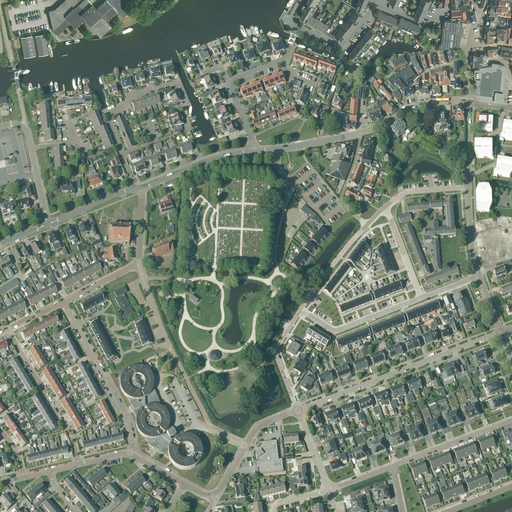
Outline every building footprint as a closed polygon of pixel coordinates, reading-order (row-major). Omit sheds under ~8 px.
[(67,0),(68,0),(62,6),(61,5),(57,8),(54,9),(48,10),(51,22),(51,24),(53,30),(57,35),(71,23),(75,27),(85,18),(95,29),(100,34),(100,35),(101,34),(111,24),(107,19),(108,19),(116,11),(123,18),(129,12),(126,0),(107,0),(105,0),(102,4),(101,5),(97,9),(91,3),(90,1),(88,0),(67,0)] [(461,0),(462,4),(452,5),(451,5),(452,11),(472,9),(472,3),(469,3),(469,0),(461,0)] [(304,11),(301,17),(305,19),(306,20),(311,11),(312,9),(314,6),(309,3),(306,9),(305,10),(304,11)] [(363,11),(366,6),(358,3),(356,8),(363,11)] [(426,11),(428,6),(420,3),(418,7),(426,11)] [(501,12),(502,7),(490,5),(488,16),(497,16),(498,13),(501,13),(502,14),(505,15),(505,13),(501,12)] [(424,16),(426,11),(418,7),(416,12),(424,16)] [(511,17),(511,12),(507,12),(508,8),(502,7),(501,12),(505,13),(505,15),(505,17),(508,17),(511,17)] [(352,15),(359,20),(363,16),(356,10),(356,11),(353,9),(350,13),(352,15)] [(477,19),(475,10),(466,11),(466,18),(461,18),(460,21),(462,21),(462,23),(470,24),(470,21),(477,19)] [(306,20),(305,21),(306,21),(306,22),(310,24),(314,17),(312,15),(314,13),(313,12),(311,11),(306,20)] [(382,21),(385,13),(380,11),(376,19),(382,21)] [(422,21),(424,16),(416,12),(414,18),(422,21)] [(386,26),(390,15),(385,13),(382,21),(381,24),(386,26)] [(314,17),(310,24),(314,26),(315,27),(321,17),(318,15),(316,18),(314,17)] [(356,24),(359,20),(352,15),(349,19),(356,24)] [(391,28),(395,17),(390,15),(386,26),(391,28)] [(507,22),(508,19),(497,17),(488,16),(486,27),(492,27),(496,27),(496,23),(505,25),(505,22),(507,22)] [(321,17),(315,27),(316,27),(319,29),(324,22),(322,21),(323,18),(321,17)] [(400,20),(400,19),(395,17),(391,28),(396,30),(397,28),(398,25),(400,20)] [(402,30),(406,19),(401,17),(400,19),(400,20),(398,25),(397,28),(402,30)] [(460,21),(461,18),(460,17),(452,18),(450,18),(450,20),(449,20),(445,20),(445,23),(444,23),(444,28),(443,28),(443,30),(444,30),(444,31),(443,31),(443,32),(443,33),(443,36),(442,38),(443,38),(443,39),(442,39),(442,40),(443,40),(442,41),(442,43),(442,48),(459,47),(460,35),(461,35),(462,27),(461,27),(462,23),(462,21),(460,21)] [(352,28),(356,24),(349,19),(346,23),(352,28)] [(407,32),(411,21),(406,19),(402,30),(407,32)] [(324,22),(319,29),(323,32),(324,32),(330,22),(328,21),(327,21),(326,23),(324,22)] [(412,34),(416,24),(411,21),(407,32),(412,34)] [(349,33),(352,28),(346,23),(342,27),(349,33)] [(416,24),(412,34),(417,36),(418,34),(421,26),(416,24)] [(345,37),(349,33),(342,27),(339,31),(345,37)] [(367,33),(373,38),(377,34),(370,28),(367,33)] [(493,36),(498,36),(497,28),(495,28),(490,29),(490,28),(485,28),(485,42),(491,42),(493,41),(493,36)] [(501,28),(497,28),(498,36),(498,38),(502,38),(502,39),(507,38),(507,37),(507,28),(501,28)] [(345,37),(339,31),(337,30),(333,34),(342,41),(345,37)] [(45,33),(34,35),(35,36),(38,54),(38,55),(48,54),(46,44),(45,38),(45,36),(45,33)] [(370,42),(373,38),(367,33),(363,37),(370,42)] [(32,36),(20,38),(22,48),(24,58),(36,56),(35,54),(32,37),(32,36)] [(372,44),(370,42),(363,37),(360,41),(366,47),(368,48),(372,44)] [(365,52),(368,48),(366,47),(360,41),(356,45),(363,51),(365,52)] [(278,44),(277,42),(272,44),(275,51),(272,52),(274,58),(280,55),(279,53),(284,51),(281,43),(278,44)] [(272,55),(267,44),(265,45),(264,44),(256,47),(260,55),(265,53),(267,58),(272,55)] [(365,53),(365,52),(363,51),(356,45),(353,49),(360,55),(362,57),(365,53)] [(213,61),(219,59),(217,56),(223,54),(219,46),(211,49),(214,54),(211,56),(213,61)] [(511,51),(511,47),(502,47),(501,51),(501,57),(511,58),(511,52),(511,51)] [(252,52),(251,49),(243,53),(247,62),(252,60),(253,63),(259,61),(257,55),(256,53),(255,51),(252,52)] [(360,55),(353,49),(349,54),(350,54),(352,56),(356,59),(360,55)] [(488,50),(489,58),(494,57),(494,54),(497,54),(497,49),(493,49),(491,49),(491,50),(488,50)] [(200,65),(206,63),(205,60),(210,58),(206,50),(199,54),(201,59),(198,60),(200,65)] [(243,64),(241,58),(239,53),(228,57),(231,65),(237,63),(238,66),(243,64)] [(295,65),(297,66),(301,55),(296,53),(293,60),(296,62),(295,65)] [(449,63),(457,60),(456,53),(447,54),(449,63)] [(471,67),(479,66),(487,65),(487,60),(486,56),(485,53),(471,54),(471,58),(471,67)] [(438,56),(439,63),(439,66),(447,63),(446,60),(447,60),(446,57),(445,54),(441,54),(438,54),(438,56)] [(301,55),(297,66),(299,67),(301,63),(304,64),(307,57),(301,55)] [(428,61),(426,55),(420,57),(422,66),(425,71),(430,69),(428,61)] [(188,74),(196,71),(194,66),(198,64),(194,57),(190,59),(190,60),(188,61),(190,64),(185,66),(188,74)] [(312,59),(307,57),(304,64),(307,66),(306,69),(308,70),(312,59)] [(401,68),(401,69),(408,65),(403,57),(397,61),(401,68)] [(308,70),(311,71),(312,67),(315,68),(318,61),(312,59),(308,70)] [(418,76),(423,72),(415,59),(409,63),(418,76)] [(320,72),(322,73),(326,62),(321,60),(318,67),(321,68),(320,72)] [(397,61),(396,60),(390,64),(395,72),(401,68),(397,61)] [(332,64),(326,62),(322,73),(324,74),(326,70),(329,71),(332,64)] [(476,98),(501,101),(502,101),(503,101),(503,100),(503,99),(506,72),(506,70),(506,69),(506,68),(506,67),(505,67),(505,66),(504,65),(503,64),(502,64),(501,63),(500,63),(492,62),(492,65),(478,68),(475,69),(474,70),(475,78),(475,79),(476,79),(474,96),(474,97),(475,97),(475,98),(476,98)] [(169,80),(168,77),(174,76),(171,64),(163,66),(165,75),(162,76),(163,82),(169,80)] [(331,76),(333,77),(337,66),(332,64),(329,71),(332,73),(331,76)] [(409,67),(401,72),(410,82),(416,77),(409,67)] [(149,84),(155,82),(155,79),(160,78),(158,69),(149,71),(150,77),(147,78),(149,84)] [(437,76),(439,76),(440,76),(439,70),(433,71),(429,72),(430,81),(429,81),(429,86),(433,85),(433,84),(435,83),(436,88),(437,88),(437,83),(437,76)] [(410,82),(401,72),(400,72),(398,73),(396,75),(393,72),(387,78),(385,76),(384,78),(392,87),(395,89),(397,93),(400,97),(402,100),(404,100),(413,95),(411,89),(407,90),(406,89),(411,84),(410,82)] [(143,79),(142,73),(134,75),(136,83),(141,82),(142,86),(148,85),(146,78),(143,79)] [(279,75),(277,76),(281,85),(286,83),(282,74),(279,75)] [(206,84),(215,81),(213,76),(208,78),(206,75),(200,78),(201,81),(204,80),(206,84)] [(420,95),(420,96),(420,95),(429,95),(429,88),(428,75),(421,76),(420,85),(420,88),(420,95)] [(449,76),(450,86),(454,86),(454,90),(459,90),(460,89),(459,79),(453,80),(453,75),(447,76),(446,76),(447,76),(449,76)] [(274,77),(272,78),(276,87),(281,85),(277,76),(274,77)] [(439,86),(450,86),(449,76),(447,76),(446,76),(440,76),(439,76),(439,86)] [(270,79),(267,80),(271,89),(276,87),(272,78),(270,79)] [(128,91),(134,90),(132,82),(129,82),(129,80),(121,81),(121,84),(122,87),(122,90),(128,88),(128,91)] [(265,81),(263,82),(266,91),(271,89),(267,80),(265,81)] [(206,93),(213,91),(212,88),(217,86),(215,81),(206,84),(208,89),(205,90),(206,93)] [(257,84),(255,85),(258,94),(263,92),(259,83),(257,84)] [(318,90),(333,95),(333,93),(328,91),(329,87),(320,84),(318,90)] [(116,91),(115,85),(107,87),(109,95),(114,94),(115,98),(121,96),(119,90),(116,91)] [(252,86),(250,87),(254,96),(258,94),(255,85),(252,86)] [(248,88),(245,89),(249,98),(254,96),(250,87),(248,88)] [(397,103),(402,100),(400,97),(397,93),(395,89),(392,87),(391,88),(393,90),(393,91),(395,93),(391,96),(397,103)] [(390,102),(393,99),(383,88),(380,91),(387,98),(390,102)] [(433,96),(441,95),(440,88),(437,88),(436,88),(433,89),(433,91),(430,91),(430,96),(433,96)] [(171,100),(179,96),(177,91),(174,93),(172,89),(164,92),(166,96),(169,95),(171,100)] [(243,90),(240,91),(244,100),(249,98),(245,89),(243,90)] [(215,99),(223,96),(221,90),(214,93),(213,91),(206,93),(208,96),(210,96),(212,101),(215,99)] [(332,97),(333,95),(318,90),(316,95),(325,98),(326,95),(332,97)] [(294,95),(306,100),(308,94),(299,91),(298,94),(295,93),(294,95)] [(306,100),(294,95),(291,94),(292,97),(296,98),(295,102),(304,105),(306,100)] [(158,95),(152,97),(155,105),(160,103),(158,95)] [(170,109),(171,109),(178,106),(176,103),(181,101),(179,96),(171,100),(173,105),(168,107),(170,109)] [(215,108),(222,105),(221,103),(226,101),(223,96),(215,99),(217,104),(214,105),(215,108)] [(82,98),(83,106),(86,105),(86,107),(91,107),(90,98),(85,98),(85,97),(82,98)] [(66,108),(65,99),(61,100),(61,98),(56,99),(57,110),(63,110),(63,108),(66,108)] [(79,106),(83,106),(82,98),(78,98),(78,99),(73,100),(74,109),(80,108),(79,106)] [(341,110),(344,102),(334,98),(331,106),(335,107),(335,108),(341,110)] [(74,109),(73,100),(68,100),(68,99),(65,99),(66,108),(69,107),(69,109),(74,109)] [(350,119),(349,120),(345,130),(348,131),(348,132),(355,130),(358,99),(351,99),(349,119),(350,119)] [(396,111),(388,102),(387,103),(383,99),(381,101),(377,104),(378,107),(380,109),(381,109),(382,108),(385,111),(389,115),(390,114),(392,115),(396,111)] [(137,102),(132,104),(134,112),(140,110),(137,102)] [(288,104),(286,105),(291,116),(297,114),(293,106),(290,108),(288,104)] [(319,118),(322,109),(323,110),(325,107),(318,104),(317,107),(313,116),(319,118)] [(221,115),(230,111),(228,106),(223,108),(222,105),(215,108),(216,109),(216,111),(217,111),(219,110),(221,115)] [(282,111),(285,118),(291,116),(286,105),(284,106),(286,110),(282,111)] [(266,110),(271,121),(277,119),(274,112),(270,113),(269,109),(266,110)] [(285,118),(282,111),(279,112),(278,109),(275,110),(280,121),(285,118)] [(379,110),(379,109),(368,113),(372,123),(376,121),(376,122),(379,121),(379,120),(383,118),(381,114),(379,110)] [(266,115),(263,116),(266,123),(271,121),(266,110),(264,111),(266,115)] [(323,125),(328,112),(323,110),(322,113),(318,123),(323,125)] [(222,124),(228,121),(227,118),(232,116),(230,111),(221,115),(222,117),(220,119),(222,124)] [(99,118),(96,112),(88,116),(91,121),(99,118)] [(173,122),(182,120),(181,114),(175,115),(175,112),(168,114),(169,117),(168,118),(168,120),(168,121),(169,122),(169,123),(173,122)] [(454,114),(451,114),(451,120),(452,125),(456,125),(456,122),(464,121),(463,112),(454,112),(454,114)] [(334,126),(345,130),(349,120),(343,118),(344,116),(339,113),(338,116),(338,115),(335,122),(334,121),(332,125),(334,126)] [(260,126),(255,115),(255,114),(250,116),(255,128),(260,126)] [(266,123),(263,116),(259,117),(258,114),(255,115),(260,126),(266,123)] [(433,115),(435,129),(436,130),(439,129),(440,128),(440,126),(441,125),(442,133),(443,133),(443,132),(448,131),(448,132),(450,132),(449,124),(446,124),(445,114),(438,115),(438,114),(437,114),(436,114),(434,114),(434,115),(433,115)] [(421,129),(426,125),(419,115),(414,119),(421,129)] [(484,116),(481,116),(480,115),(478,115),(477,116),(476,131),(492,132),(493,119),(490,118),(490,119),(489,119),(489,118),(484,117),(484,116)] [(126,122),(123,116),(115,120),(118,125),(126,122)] [(99,118),(91,121),(93,126),(101,123),(99,118)] [(174,131),(174,134),(179,132),(182,131),(181,126),(183,125),(182,120),(173,122),(169,123),(169,124),(169,125),(170,126),(171,128),(172,131),(174,131)] [(228,130),(237,127),(234,122),(229,124),(228,121),(222,124),(222,125),(221,125),(223,130),(227,128),(228,130)] [(394,125),(394,126),(391,128),(395,135),(397,137),(398,138),(402,136),(404,134),(406,136),(410,134),(408,131),(401,121),(397,124),(397,123),(394,125)] [(118,125),(120,130),(128,127),(126,122),(118,125)] [(103,127),(101,123),(93,126),(95,131),(97,130),(103,128),(103,127)] [(510,124),(504,123),(501,140),(511,141),(511,124),(509,124),(510,124)] [(107,132),(105,127),(103,127),(103,128),(97,130),(99,135),(107,132)] [(122,135),(130,132),(128,127),(120,130),(122,135)] [(237,127),(228,130),(230,136),(239,132),(237,127)] [(99,135),(101,140),(109,137),(107,132),(99,135)] [(122,135),(124,140),(132,137),(130,132),(122,135)] [(397,137),(395,135),(384,143),(385,146),(397,137)] [(109,137),(101,140),(103,145),(111,142),(109,137)] [(134,142),(132,137),(124,140),(126,145),(134,142)] [(183,144),(187,153),(192,151),(191,148),(194,147),(191,140),(188,141),(188,142),(183,144)] [(362,160),(372,162),(370,161),(373,148),(375,142),(366,140),(364,146),(366,146),(362,159),(362,160)] [(111,142),(103,145),(105,150),(113,147),(111,142)] [(126,145),(128,150),(136,147),(134,142),(126,145)] [(486,142),(483,142),(481,142),(480,142),(474,142),(474,150),(477,159),(492,159),(492,142),(486,142)] [(182,155),(187,153),(183,144),(179,146),(178,145),(175,146),(178,153),(181,152),(182,155)] [(175,154),(178,153),(175,146),(172,147),(173,148),(168,150),(172,160),(177,158),(175,154)] [(348,159),(350,150),(337,147),(335,155),(336,155),(336,157),(333,156),(331,162),(333,163),(332,167),(330,166),(326,175),(339,180),(345,182),(351,165),(344,162),(346,158),(348,159)] [(167,162),(172,160),(168,150),(163,152),(163,151),(160,153),(163,159),(165,158),(167,162)] [(160,161),(163,159),(160,153),(157,154),(157,155),(153,157),(156,166),(161,164),(160,161)] [(151,168),(156,166),(153,157),(148,159),(148,158),(144,159),(147,166),(150,165),(151,168)] [(111,162),(114,169),(109,171),(113,179),(114,180),(116,179),(117,178),(119,177),(117,172),(118,171),(117,168),(121,166),(118,158),(113,160),(114,161),(111,162)] [(144,167),(147,166),(144,159),(141,160),(142,161),(137,163),(141,172),(146,170),(144,167)] [(372,162),(362,160),(362,159),(361,165),(370,167),(371,164),(372,164),(372,168),(371,168),(375,169),(377,163),(372,162)] [(511,176),(511,162),(506,162),(498,160),(496,177),(511,179),(511,176)] [(136,174),(141,172),(137,163),(132,165),(132,164),(129,165),(132,172),(135,171),(136,174)] [(354,175),(360,177),(363,168),(358,166),(354,175)] [(375,169),(371,168),(371,170),(371,171),(369,176),(376,179),(378,173),(377,173),(378,172),(383,174),(383,173),(384,171),(375,169)] [(94,171),(91,172),(96,186),(99,185),(102,184),(102,183),(103,183),(101,178),(102,178),(101,176),(100,176),(100,175),(96,176),(94,171)] [(91,172),(89,173),(88,173),(90,179),(86,180),(87,181),(88,184),(90,188),(91,188),(92,188),(94,187),(96,186),(91,172)] [(356,186),(360,177),(354,175),(351,184),(356,186)] [(67,185),(68,185),(67,183),(62,183),(62,177),(54,178),(55,182),(59,181),(59,184),(59,190),(62,189),(62,193),(68,192),(67,185)] [(68,192),(68,195),(74,194),(74,190),(80,190),(79,180),(73,181),(73,185),(68,185),(67,185),(68,192)] [(371,189),(374,183),(367,180),(364,186),(371,189)] [(479,186),(476,193),(476,194),(476,205),(476,212),(489,212),(492,205),(491,196),(491,193),(488,186),(479,186)] [(364,188),(362,194),(371,198),(373,192),(364,188)] [(357,197),(358,194),(358,193),(357,195),(356,194),(352,192),(348,190),(347,190),(345,195),(350,197),(357,201),(358,198),(357,197)] [(364,198),(364,200),(371,205),(374,201),(371,199),(362,195),(362,196),(361,196),(364,198)] [(172,197),(169,198),(168,197),(162,199),(164,204),(158,206),(160,212),(168,209),(168,212),(174,210),(173,207),(172,208),(171,205),(175,204),(172,196),(172,197)] [(20,211),(30,208),(27,199),(17,202),(20,211)] [(442,202),(442,207),(446,207),(447,227),(438,227),(437,223),(429,223),(430,231),(424,231),(424,234),(424,235),(425,242),(432,242),(432,243),(431,243),(431,247),(432,247),(433,255),(432,255),(432,259),(433,259),(434,266),(436,272),(441,270),(440,266),(437,237),(456,235),(455,229),(454,229),(452,200),(445,200),(445,202),(442,202)] [(7,215),(10,214),(14,212),(11,203),(0,206),(3,216),(7,214),(7,215)] [(412,220),(409,214),(398,218),(401,225),(403,224),(404,227),(410,225),(409,221),(412,220)] [(511,228),(511,218),(504,217),(502,226),(511,228)] [(79,227),(82,235),(83,234),(83,236),(87,235),(86,233),(88,232),(88,231),(90,230),(91,230),(90,228),(89,229),(88,226),(86,227),(85,224),(79,227)] [(410,225),(404,227),(408,238),(414,235),(410,225)] [(109,242),(129,244),(130,228),(109,226),(109,242)] [(317,232),(315,230),(314,232),(323,240),(328,234),(321,228),(317,232)] [(72,231),(71,230),(65,232),(68,240),(72,238),(72,240),(74,239),(76,244),(78,243),(75,235),(74,235),(74,234),(73,234),(72,231)] [(311,239),(318,246),(323,240),(314,232),(312,233),(314,235),(311,239)] [(59,243),(55,234),(52,235),(51,235),(49,235),(49,236),(48,236),(49,240),(48,241),(50,245),(51,245),(52,246),(54,251),(61,249),(59,243)] [(408,238),(412,248),(418,246),(414,235),(408,238)] [(491,235),(483,238),(484,243),(493,240),(491,235)] [(311,255),(316,249),(306,241),(304,242),(307,244),(303,248),(311,255)] [(170,242),(152,249),(155,258),(174,250),(170,242)] [(361,242),(358,247),(365,252),(368,247),(361,242)] [(34,252),(32,254),(34,258),(35,260),(38,265),(39,265),(41,263),(42,263),(39,258),(40,257),(38,254),(42,252),(37,243),(31,247),(34,252)] [(385,245),(377,249),(379,254),(387,251),(385,245)] [(422,257),(418,246),(412,248),(416,259),(422,257)] [(358,247),(354,251),(361,257),(365,252),(358,247)] [(34,258),(32,254),(30,255),(26,248),(19,252),(21,255),(22,254),(24,258),(25,260),(31,257),(32,259),(34,258)] [(19,252),(18,250),(12,254),(17,262),(16,262),(18,265),(20,264),(19,261),(24,258),(22,254),(21,255),(19,252)] [(354,251),(351,256),(358,261),(361,257),(354,251)] [(387,251),(379,254),(381,260),(389,256),(387,251)] [(295,254),(293,256),(303,264),(308,258),(300,252),(297,256),(295,254)] [(303,264),(293,256),(292,257),(294,259),(290,263),(298,270),(303,264)] [(351,256),(347,260),(354,266),(358,261),(351,256)] [(389,256),(381,260),(383,265),(391,262),(389,256)] [(500,261),(498,256),(489,259),(491,264),(500,261)] [(1,260),(8,271),(10,270),(8,268),(11,266),(6,257),(1,260)] [(101,257),(98,259),(103,268),(106,266),(101,257)] [(422,257),(416,259),(421,270),(427,268),(426,267),(422,257)] [(92,266),(96,273),(101,270),(96,260),(93,262),(95,265),(92,266)] [(505,267),(493,271),(496,278),(497,281),(503,279),(502,276),(506,275),(505,272),(507,271),(506,267),(511,265),(510,261),(504,263),(505,267)] [(391,262),(383,265),(385,270),(393,267),(391,262)] [(345,263),(340,269),(348,275),(352,270),(345,263)] [(96,273),(92,266),(89,267),(88,265),(86,266),(87,269),(91,276),(96,273)] [(445,271),(448,277),(459,273),(456,266),(445,271)] [(393,267),(385,270),(387,276),(395,272),(393,267)] [(421,270),(424,276),(430,274),(427,268),(421,270)] [(82,271),(85,278),(90,276),(91,276),(87,269),(82,271)] [(340,269),(336,274),(344,280),(348,275),(340,269)] [(85,278),(82,271),(79,273),(77,270),(75,271),(76,274),(80,281),(85,278)] [(74,275),(71,277),(75,284),(80,281),(76,274),(75,271),(72,273),(74,275)] [(437,281),(448,277),(445,271),(435,275),(437,281)] [(336,274),(332,280),(340,286),(344,280),(336,274)] [(75,284),(71,277),(68,278),(67,275),(65,277),(70,286),(75,284)] [(426,285),(437,281),(435,275),(424,279),(426,285)] [(62,278),(63,281),(60,282),(64,289),(70,286),(65,277),(62,278)] [(34,293),(36,292),(31,278),(25,281),(28,289),(32,288),(34,293)] [(332,280),(328,285),(336,291),(340,286),(332,280)] [(399,282),(393,284),(397,292),(402,290),(399,282)] [(48,288),(52,296),(57,293),(53,286),(52,283),(49,284),(51,287),(48,288)] [(393,284),(388,286),(391,294),(397,292),(393,284)] [(328,285),(324,291),(332,297),(336,291),(328,285)] [(511,285),(500,290),(502,296),(511,292),(511,294),(511,285)] [(388,286),(383,288),(386,296),(391,294),(388,286)] [(52,296),(48,288),(45,290),(44,287),(41,288),(46,298),(52,296)] [(37,294),(41,301),(46,298),(41,288),(39,290),(40,292),(37,294)] [(123,319),(133,313),(123,295),(127,293),(124,288),(113,293),(116,299),(115,300),(120,309),(118,310),(123,319)] [(383,288),(378,290),(381,298),(386,296),(383,288)] [(378,290),(372,292),(375,300),(381,298),(378,290)] [(369,292),(363,295),(366,304),(373,301),(369,292)] [(41,301),(37,294),(34,295),(33,293),(31,294),(36,304),(41,301)] [(463,295),(463,293),(460,294),(460,293),(453,296),(456,302),(454,303),(456,307),(457,306),(461,315),(466,314),(466,315),(471,313),(469,308),(470,308),(468,302),(467,302),(464,295),(463,295)] [(28,295),(29,298),(27,299),(30,306),(36,304),(31,294),(28,295)] [(100,294),(95,296),(99,305),(105,303),(104,301),(103,299),(102,297),(101,295),(100,294)] [(199,299),(193,295),(190,299),(196,303),(199,299)] [(363,295),(357,297),(360,306),(366,304),(363,295)] [(94,308),(99,305),(95,296),(90,299),(94,308)] [(357,297),(350,300),(354,309),(360,306),(357,297)] [(452,305),(449,297),(443,300),(446,307),(449,306),(451,312),(455,311),(453,304),(452,305)] [(324,301),(333,306),(335,303),(326,298),(324,301)] [(18,300),(20,303),(17,304),(21,311),(26,309),(22,301),(21,299),(18,300)] [(94,308),(90,299),(85,301),(89,310),(94,308)] [(350,300),(344,302),(348,311),(354,309),(350,300)] [(84,313),(89,310),(85,301),(79,304),(84,313)] [(441,309),(437,301),(432,303),(435,312),(441,309)] [(316,308),(332,316),(335,310),(319,302),(316,308)] [(344,302),(337,305),(341,314),(348,311),(344,302)] [(12,307),(15,314),(21,311),(17,304),(14,306),(13,303),(10,304),(12,307)] [(432,303),(426,305),(430,314),(435,312),(432,303)] [(9,308),(6,309),(10,317),(15,314),(12,307),(10,304),(8,305),(9,308)] [(430,314),(426,305),(421,307),(424,316),(430,314)] [(424,316),(421,307),(416,310),(419,318),(424,316)] [(1,312),(5,319),(10,317),(6,309),(1,312)] [(81,319),(83,323),(85,321),(81,312),(77,314),(76,310),(73,311),(77,320),(81,319)] [(416,310),(411,312),(414,320),(419,318),(416,310)] [(408,322),(414,320),(411,312),(405,314),(408,322)] [(402,315),(397,317),(400,325),(405,323),(402,315)] [(50,319),(53,325),(58,322),(55,316),(50,319)] [(397,317),(391,319),(395,327),(400,325),(397,317)] [(468,322),(466,318),(463,319),(465,323),(467,330),(475,327),(472,320),(468,322)] [(47,328),(53,325),(50,319),(44,322),(47,328)] [(391,319),(386,321),(389,329),(395,327),(391,319)] [(454,326),(453,324),(455,324),(453,319),(446,321),(449,329),(451,328),(454,335),(460,332),(457,324),(454,326)] [(89,326),(92,331),(101,326),(98,321),(95,322),(93,324),(90,325),(89,326)] [(137,324),(134,325),(136,330),(146,327),(144,321),(143,322),(141,323),(139,323),(137,324)] [(386,321),(381,323),(384,331),(389,329),(386,321)] [(41,331),(43,333),(45,332),(44,330),(47,328),(44,322),(38,325),(41,331)] [(381,323),(375,325),(379,334),(384,331),(381,323)] [(41,331),(38,325),(33,328),(36,334),(41,331)] [(375,325),(370,327),(373,336),(379,334),(375,325)] [(104,331),(101,326),(92,331),(95,336),(104,331)] [(146,327),(136,330),(138,336),(148,332),(146,327)] [(443,339),(449,337),(446,327),(442,329),(443,332),(441,333),(443,339)] [(30,336),(31,339),(34,338),(33,335),(36,334),(33,328),(27,331),(30,336)] [(311,328),(306,335),(311,339),(316,331),(311,328)] [(368,328),(362,330),(365,339),(371,337),(368,328)] [(362,330),(357,333),(360,341),(365,339),(362,330)] [(30,336),(27,331),(21,333),(24,339),(30,336)] [(58,339),(61,337),(63,340),(69,337),(66,331),(60,334),(57,336),(58,339)] [(106,336),(104,331),(95,336),(97,341),(106,336)] [(316,331),(311,339),(316,342),(321,334),(316,331)] [(427,332),(428,335),(431,344),(438,341),(434,332),(431,334),(430,331),(427,332)] [(138,336),(140,341),(150,338),(148,332),(138,336)] [(357,333),(351,335),(355,343),(360,341),(357,333)] [(321,334),(316,342),(321,345),(326,337),(321,334)] [(351,335),(346,337),(349,345),(355,343),(351,335)] [(426,346),(431,344),(428,335),(422,337),(426,346)] [(100,346),(109,341),(106,336),(97,341),(100,346)] [(409,337),(414,350),(420,348),(417,339),(413,340),(411,336),(409,337)] [(63,340),(60,341),(61,344),(64,343),(66,345),(72,342),(69,337),(63,340)] [(290,355),(299,341),(296,339),(292,337),(289,341),(293,343),(287,353),(290,355)] [(326,337),(321,345),(326,348),(331,340),(326,337)] [(346,337),(341,339),(344,347),(349,345),(346,337)] [(408,353),(414,350),(409,337),(407,338),(408,342),(405,343),(408,353)] [(150,338),(140,341),(142,347),(152,343),(150,338)] [(341,339),(335,341),(339,349),(344,347),(341,339)] [(100,346),(103,351),(112,346),(109,341),(100,346)] [(299,341),(290,355),(294,357),(300,347),(302,343),(299,341)] [(66,345),(63,347),(64,350),(67,348),(69,351),(75,348),(72,342),(66,345)] [(398,344),(393,346),(393,347),(397,357),(403,355),(399,344),(398,344)] [(31,356),(38,352),(37,349),(40,348),(39,345),(36,347),(29,351),(31,356)] [(114,351),(112,346),(103,351),(105,356),(114,351)] [(391,359),(397,357),(393,347),(391,347),(391,349),(387,350),(391,359)] [(67,355),(70,354),(72,356),(72,357),(78,354),(75,348),(69,351),(66,352),(67,355)] [(34,361),(41,356),(40,354),(43,352),(42,350),(39,352),(38,352),(31,356),(34,361)] [(111,360),(113,359),(115,358),(117,356),(114,351),(105,356),(108,361),(109,361),(111,360)] [(212,352),(210,356),(211,360),(214,362),(218,361),(220,358),(219,354),(216,352),(212,352)] [(385,361),(382,352),(376,355),(379,364),(385,361)] [(482,365),(481,362),(487,360),(485,356),(486,356),(484,352),(481,353),(477,355),(472,357),(474,356),(478,366),(482,365)] [(351,367),(353,366),(356,373),(362,370),(358,361),(358,360),(356,361),(356,362),(353,364),(349,355),(349,353),(346,354),(346,356),(351,367)] [(69,358),(70,361),(73,359),(75,362),(81,359),(78,354),(72,357),(72,356),(69,358)] [(37,365),(44,361),(42,359),(46,357),(44,355),(41,356),(34,361),(37,365)] [(297,372),(303,363),(306,358),(303,355),(294,370),(297,372)] [(370,357),(374,366),(379,364),(376,355),(370,357)] [(348,368),(351,367),(346,356),(343,357),(346,363),(342,364),(343,365),(341,366),(345,377),(351,375),(348,368)] [(345,377),(341,366),(338,367),(337,367),(334,366),(332,362),(335,360),(334,358),(328,360),(329,362),(332,370),(335,369),(339,379),(345,377)] [(9,362),(7,364),(8,367),(11,365),(13,368),(18,364),(15,359),(9,362)] [(44,361),(37,365),(40,370),(47,366),(45,363),(48,361),(47,359),(44,361)] [(364,359),(358,361),(362,370),(368,368),(364,359)] [(199,443),(198,442),(196,441),(195,439),(194,439),(192,438),(191,437),(190,437),(188,436),(186,436),(185,436),(183,436),(182,436),(180,437),(179,437),(177,438),(173,430),(174,429),(170,427),(169,425),(169,424),(169,423),(169,421),(169,420),(169,419),(169,418),(168,416),(167,414),(167,413),(166,412),(165,411),(164,410),(163,409),(162,409),(161,408),(153,388),(153,386),(154,385),(154,384),(154,382),(153,381),(153,379),(153,378),(152,377),(152,375),(151,374),(150,373),(149,372),(148,370),(146,370),(145,369),(144,368),(141,362),(117,374),(120,380),(119,382),(119,383),(119,384),(120,385),(120,387),(120,388),(121,390),(121,391),(122,392),(122,393),(123,394),(124,395),(125,396),(126,397),(128,398),(131,406),(129,407),(130,408),(132,413),(133,412),(136,418),(136,420),(135,421),(135,423),(135,424),(136,426),(136,427),(136,428),(137,430),(138,431),(139,432),(139,433),(140,434),(141,435),(142,436),(143,437),(145,438),(149,446),(153,449),(158,447),(160,452),(159,453),(169,459),(170,461),(170,462),(171,463),(171,464),(174,466),(177,468),(180,470),(184,470),(187,470),(191,469),(194,467),(197,465),(199,462),(201,459),(202,456),(202,452),(201,448),(200,445),(199,444),(199,443)] [(76,371),(78,370),(80,372),(86,369),(83,363),(77,367),(74,368),(76,371)] [(303,363),(297,372),(301,374),(307,365),(303,363)] [(14,371),(16,373),(22,370),(18,364),(13,368),(10,369),(12,372),(14,371)] [(455,364),(449,366),(453,376),(464,372),(462,366),(457,368),(455,364)] [(488,365),(479,368),(480,372),(482,371),(484,378),(494,374),(492,367),(489,368),(488,365)] [(443,380),(453,376),(449,366),(444,368),(445,373),(440,375),(443,380)] [(45,378),(52,374),(50,371),(53,369),(52,367),(49,369),(42,373),(45,378)] [(79,377),(81,375),(83,378),(89,375),(86,369),(80,372),(77,374),(79,377)] [(16,373),(19,379),(25,375),(22,370),(16,373)] [(56,374),(55,372),(52,374),(45,378),(47,382),(54,378),(53,376),(56,374)] [(324,375),(327,384),(333,382),(330,373),(324,375)] [(310,380),(312,377),(313,375),(313,374),(312,376),(309,374),(307,378),(306,378),(300,387),(304,390),(310,380)] [(433,383),(436,390),(441,387),(438,379),(433,381),(431,374),(424,377),(427,385),(433,383)] [(18,383),(21,381),(22,384),(28,381),(25,375),(19,379),(16,380),(18,383)] [(86,383),(92,380),(89,375),(83,378),(86,383)] [(315,379),(314,377),(313,375),(312,377),(310,380),(304,390),(308,392),(314,382),(313,382),(315,379)] [(321,386),(327,384),(324,375),(318,377),(321,386)] [(54,378),(47,382),(50,387),(57,383),(56,380),(59,378),(58,376),(54,378)] [(413,381),(417,393),(420,392),(419,389),(422,388),(418,379),(413,381)] [(89,389),(95,386),(92,380),(86,383),(83,385),(84,388),(87,386),(89,389)] [(22,384),(20,386),(21,388),(24,387),(26,389),(31,386),(28,381),(22,384)] [(57,383),(50,387),(53,391),(60,387),(58,385),(62,383),(60,381),(57,383)] [(413,381),(407,383),(410,393),(414,391),(414,394),(415,393),(416,395),(418,394),(417,393),(413,381)] [(493,381),(483,385),(485,389),(487,388),(490,395),(501,391),(498,383),(494,384),(493,381)] [(5,385),(1,388),(4,393),(9,390),(8,389),(5,385)] [(60,387),(53,391),(56,396),(62,392),(61,389),(64,387),(63,385),(60,387)] [(396,388),(401,400),(403,399),(402,397),(406,395),(405,394),(402,385),(396,388)] [(35,391),(31,386),(26,389),(29,395),(35,391)] [(98,392),(95,386),(89,389),(92,395),(98,392)] [(401,400),(396,388),(390,390),(394,400),(398,399),(400,404),(402,404),(401,400)] [(62,392),(56,396),(58,401),(65,396),(64,394),(67,392),(66,390),(62,392)] [(98,392),(92,395),(89,396),(90,399),(93,397),(95,400),(101,397),(98,392)] [(385,407),(388,406),(386,402),(389,401),(385,392),(380,394),(384,406),(385,407)] [(381,407),(384,406),(380,394),(374,396),(377,405),(380,404),(381,407)] [(31,403),(33,402),(35,405),(41,401),(37,396),(32,399),(29,401),(31,403)] [(493,403),(495,410),(507,405),(506,404),(507,404),(506,400),(505,401),(504,398),(503,399),(501,400),(499,397),(491,400),(492,403),(493,403)] [(60,404),(63,408),(70,404),(69,402),(72,400),(71,398),(67,400),(60,404)] [(367,409),(372,407),(369,398),(363,400),(367,409)] [(367,411),(367,409),(363,400),(357,402),(361,411),(364,410),(365,412),(367,411)] [(470,407),(474,418),(479,416),(476,408),(479,407),(477,400),(471,402),(473,406),(470,407)] [(36,407),(38,410),(44,407),(41,401),(35,405),(36,407)] [(103,402),(100,404),(99,401),(96,403),(99,408),(94,411),(95,413),(106,407),(103,402)] [(66,413),(73,409),(71,407),(75,405),(73,402),(70,404),(63,408),(66,413)] [(347,406),(351,418),(354,417),(353,415),(356,413),(353,404),(347,406)] [(474,418),(470,407),(467,408),(465,405),(460,407),(462,414),(465,412),(468,420),(474,418)] [(350,418),(351,418),(347,406),(341,409),(344,418),(348,416),(349,419),(351,418),(350,418)] [(37,414),(40,413),(41,415),(47,412),(44,407),(38,410),(36,412),(37,414)] [(69,418),(75,413),(74,411),(77,409),(76,407),(73,409),(66,413),(69,418)] [(102,413),(103,416),(109,413),(106,407),(95,413),(96,415),(102,413)] [(455,413),(451,414),(455,425),(461,423),(456,410),(455,408),(454,409),(455,413)] [(330,413),(333,422),(334,422),(335,425),(337,424),(336,421),(340,420),(336,411),(330,413)] [(40,420),(43,418),(45,421),(50,417),(47,412),(41,415),(39,417),(40,420)] [(76,413),(75,413),(69,418),(71,422),(78,418),(77,416),(80,414),(79,412),(76,413)] [(455,425),(451,414),(448,416),(447,412),(441,414),(444,421),(447,420),(450,427),(455,425)] [(111,418),(109,413),(103,416),(105,419),(99,421),(101,423),(111,418)] [(328,424),(333,422),(330,413),(324,415),(328,424)] [(2,419),(5,424),(15,417),(14,415),(9,419),(7,416),(2,419)] [(442,430),(439,423),(442,422),(439,415),(434,417),(435,421),(432,422),(436,432),(442,430)] [(78,418),(71,422),(74,427),(81,422),(80,420),(83,418),(81,416),(78,418)] [(14,425),(17,424),(15,421),(17,419),(15,417),(5,424),(9,429),(14,425)] [(44,425),(46,423),(48,426),(54,423),(50,417),(45,421),(42,422),(44,425)] [(322,425),(319,417),(312,420),(313,421),(312,421),(313,423),(314,423),(316,428),(319,426),(321,431),(323,430),(322,425)] [(101,423),(101,424),(102,426),(107,423),(109,426),(114,423),(111,418),(101,423)] [(425,420),(431,434),(436,432),(432,422),(429,423),(428,419),(425,420)] [(81,422),(74,427),(77,431),(84,427),(82,425),(85,423),(84,420),(81,422)] [(414,429),(418,439),(423,437),(420,430),(423,429),(420,422),(415,424),(417,428),(414,429)] [(47,430),(50,429),(51,432),(57,428),(54,423),(48,426),(45,428),(47,430)] [(22,427),(21,425),(16,428),(14,425),(9,429),(12,434),(22,427)] [(15,438),(21,435),(19,432),(23,429),(22,427),(12,434),(15,438)] [(395,436),(398,446),(404,443),(401,436),(405,435),(402,427),(398,428),(399,431),(394,434),(394,436),(395,436)] [(418,439),(414,429),(408,431),(412,442),(418,439)] [(115,430),(117,442),(123,441),(122,435),(118,435),(117,430),(115,430)] [(511,432),(510,434),(508,430),(502,432),(505,439),(507,437),(509,441),(511,439),(511,432)] [(103,433),(106,445),(112,443),(110,437),(107,438),(105,432),(103,433)] [(19,443),(29,436),(27,434),(23,438),(21,435),(15,438),(19,443)] [(393,448),(398,446),(395,436),(394,436),(389,438),(388,434),(385,436),(387,442),(390,441),(393,448)] [(95,448),(100,446),(99,440),(95,441),(94,435),(92,436),(95,448)] [(29,436),(19,443),(22,448),(27,445),(25,442),(30,438),(29,436)] [(376,443),(380,453),(385,451),(383,443),(386,442),(383,436),(378,438),(379,442),(376,443)] [(491,436),(485,438),(489,448),(493,447),(494,450),(496,449),(491,436)] [(89,449),(87,443),(84,444),(83,438),(80,439),(83,450),(89,449)] [(485,438),(478,441),(483,454),(485,453),(484,450),(489,448),(485,438)] [(322,445),(325,451),(335,447),(337,446),(335,440),(332,441),(322,445)] [(380,453),(376,443),(375,440),(369,443),(369,441),(366,442),(368,449),(371,448),(374,455),(380,453)] [(258,457),(257,457),(259,475),(283,472),(282,460),(278,460),(276,441),(261,443),(262,451),(261,452),(260,451),(257,454),(259,456),(258,457)] [(357,450),(361,460),(367,458),(364,450),(367,449),(365,443),(359,445),(361,449),(357,450)] [(478,456),(473,443),(467,445),(470,455),(475,454),(476,456),(478,456)] [(53,445),(56,457),(62,455),(60,449),(57,450),(56,444),(53,445)] [(470,455),(467,445),(460,448),(464,458),(465,461),(467,460),(466,457),(470,455)] [(51,458),(49,452),(46,453),(44,447),(42,447),(45,459),(51,458)] [(337,453),(335,447),(325,451),(327,456),(337,453)] [(357,450),(354,451),(353,449),(351,447),(347,449),(350,456),(353,455),(355,462),(361,460),(357,450)] [(460,460),(464,458),(460,448),(453,451),(458,463),(461,462),(460,460)] [(31,450),(33,462),(39,461),(38,455),(34,455),(33,449),(31,450)] [(0,451),(0,458),(2,458),(4,467),(6,467),(6,468),(9,467),(9,466),(11,466),(9,456),(5,457),(5,454),(2,455),(1,451),(0,451)] [(453,465),(448,452),(442,455),(446,465),(450,463),(451,466),(453,465)] [(329,464),(331,471),(342,467),(340,463),(346,461),(343,453),(336,456),(338,461),(329,464)] [(446,465),(442,455),(435,458),(439,468),(440,470),(442,469),(441,467),(446,465)] [(435,469),(439,468),(435,458),(428,460),(433,473),(436,472),(435,469)] [(424,462),(417,464),(421,474),(425,473),(426,475),(428,475),(424,462)] [(417,464),(410,467),(415,480),(417,479),(416,476),(421,474),(417,464)] [(501,468),(497,470),(501,480),(507,477),(502,464),(500,465),(501,468)] [(293,473),(293,475),(306,474),(306,467),(298,468),(298,473),(293,473)] [(491,469),(489,470),(494,482),(501,480),(497,470),(493,471),(491,469)] [(101,480),(106,476),(105,474),(101,470),(97,474),(101,480)] [(479,477),(483,487),(489,484),(485,471),(482,472),(483,475),(479,477)] [(101,480),(97,474),(92,478),(97,484),(101,480)] [(472,479),(476,489),(483,487),(479,477),(478,474),(476,475),(477,478),(472,479)] [(135,481),(140,487),(145,482),(140,477),(135,481)] [(77,480),(75,478),(72,481),(69,478),(63,483),(68,488),(73,483),(77,480)] [(97,484),(92,478),(87,482),(92,488),(97,484)] [(465,479),(470,492),(476,489),(472,479),(468,481),(467,478),(465,479)] [(130,485),(135,491),(140,487),(135,481),(130,485)] [(248,489),(246,489),(246,485),(247,485),(246,481),(238,482),(238,486),(235,486),(236,493),(249,491),(248,489)] [(465,494),(460,481),(457,482),(458,485),(454,486),(458,496),(465,494)] [(72,492),(77,487),(73,483),(68,488),(72,492)] [(35,488),(40,494),(45,490),(40,484),(35,488)] [(110,494),(115,489),(111,484),(105,489),(110,494)] [(458,496),(454,486),(453,484),(451,485),(452,487),(447,489),(451,499),(458,496)] [(126,489),(131,495),(135,491),(130,485),(126,489)] [(161,501),(165,495),(158,492),(160,489),(155,486),(152,491),(157,494),(155,497),(161,501)] [(76,497),(82,492),(81,492),(83,491),(81,489),(80,490),(77,487),(72,492),(76,497)] [(35,488),(31,492),(36,498),(40,494),(35,488)] [(389,494),(387,488),(374,491),(374,493),(377,493),(378,496),(389,494)] [(445,502),(451,499),(447,489),(443,491),(442,488),(440,489),(445,502)] [(115,489),(110,494),(114,499),(120,494),(115,489)] [(244,494),(249,493),(249,491),(236,493),(237,499),(245,498),(244,494)] [(434,495),(429,496),(433,506),(440,504),(435,491),(433,492),(434,495)] [(36,498),(31,492),(26,496),(31,502),(36,498)] [(80,502),(86,497),(82,492),(76,497),(80,502)] [(0,502),(3,505),(13,496),(11,494),(8,498),(5,495),(0,498),(0,502)] [(389,494),(378,496),(379,500),(376,500),(376,503),(390,500),(389,494)] [(433,506),(429,496),(425,498),(424,495),(422,496),(427,509),(433,506)] [(3,505),(7,510),(14,504),(11,501),(15,498),(13,496),(3,505)] [(84,507),(90,502),(86,497),(80,502),(84,507)] [(151,511),(149,510),(155,502),(150,499),(145,508),(148,509),(146,511),(151,511)] [(350,502),(352,508),(362,506),(361,503),(364,502),(364,499),(350,502)] [(42,505),(47,510),(52,505),(48,500),(42,505)] [(88,511),(94,507),(90,502),(84,507),(88,511)]
